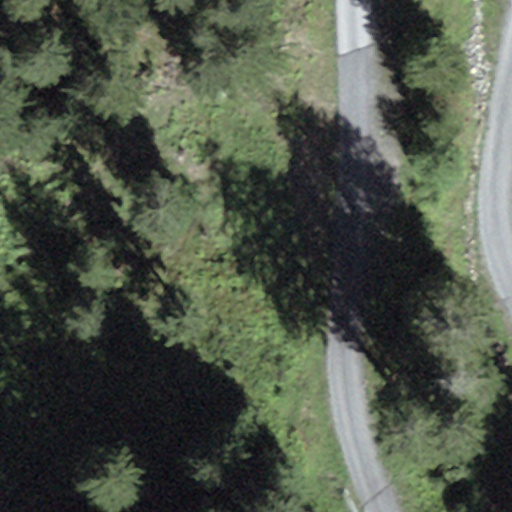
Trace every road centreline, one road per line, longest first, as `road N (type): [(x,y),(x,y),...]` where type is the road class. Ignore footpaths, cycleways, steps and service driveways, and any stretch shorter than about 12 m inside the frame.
road 1 (track): [(377,511),(349,447),(379,24),(374,0)]
road 2 (track): [(511,37),(471,235),(511,320)]
